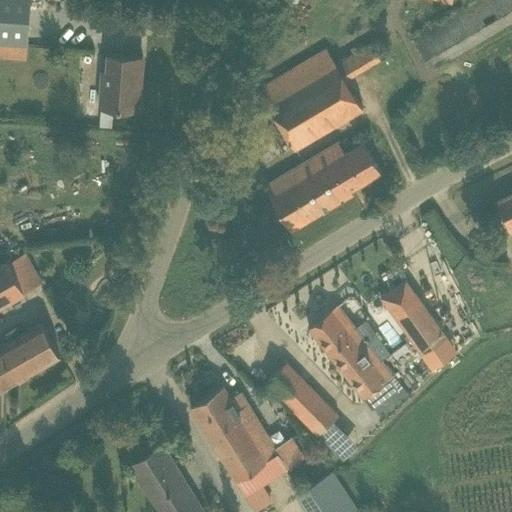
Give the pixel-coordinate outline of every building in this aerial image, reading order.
[(0,0),(0,40),(28,42),(30,8),(30,0),(0,0)] [(511,0),(471,0),(418,32),(437,65),(511,20),(511,0)] [(336,63),(326,46),(258,87),(295,147),(362,107),(344,77),(382,55),(373,41),(336,63)] [(143,56),(108,53),(107,71),(103,71),(100,106),(135,108),(137,75),(141,75),(143,56)] [(333,160),(351,189),(381,171),(363,141),(344,152),(337,141),(304,161),(311,173),(333,160)] [(353,192),(351,189),(333,160),(311,173),(304,161),(264,184),(291,229),(353,192)] [(510,228),(511,226),(511,192),(497,200),(510,228)] [(294,250),(283,232),(258,247),(264,255),(274,249),(280,258),(294,250)] [(0,304),(21,292),(4,264),(2,261),(0,261),(0,304)] [(442,329),(417,294),(405,278),(381,295),(393,311),(417,346),(442,329)] [(358,328),(352,332),(333,307),(308,326),(363,396),(393,372),(358,328)] [(0,387),(60,354),(41,324),(0,347),(0,387)] [(320,430),(337,414),(301,375),(287,360),(266,380),(279,395),(316,434),(320,430)] [(247,402),(237,408),(223,385),(191,404),(246,492),(287,467),(247,402)] [(160,511),(205,511),(164,442),(130,464),(160,511)] [(297,492),(309,511),(353,511),(356,510),(330,470),(297,492)]
